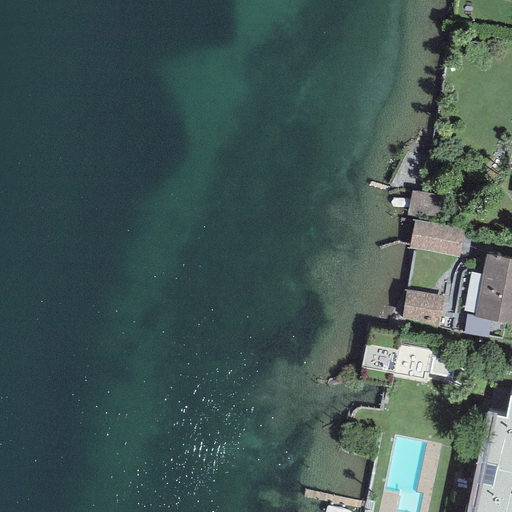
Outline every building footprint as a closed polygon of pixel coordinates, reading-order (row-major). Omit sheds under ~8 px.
[(444,222),(449,195),(411,188),(406,215),(444,222)] [(458,256),(464,228),(414,218),(408,246),(458,256)] [(511,255),(486,250),(474,314),(511,320),(511,255)] [(443,295),(405,288),(400,318),(438,325),(443,295)] [(368,336),(362,357),(393,366),(399,346),(368,336)] [(511,511),(511,377),(495,374),(465,511),(511,511)]
